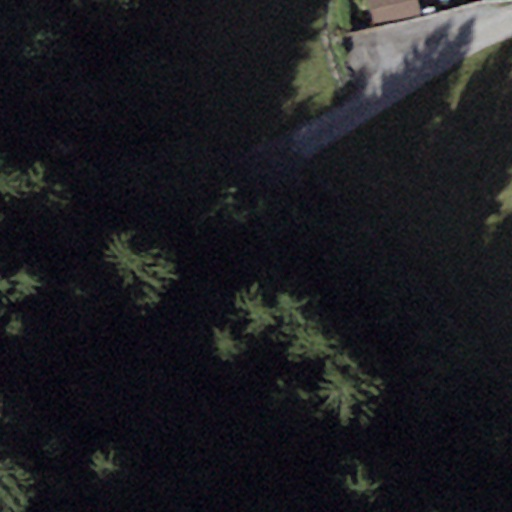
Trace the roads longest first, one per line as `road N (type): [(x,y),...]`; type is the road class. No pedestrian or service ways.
road 1 (residential): [(244,163),(472,38),(511,26)]
road 2 (track): [(0,110),(38,134),(146,161),(244,163)]
